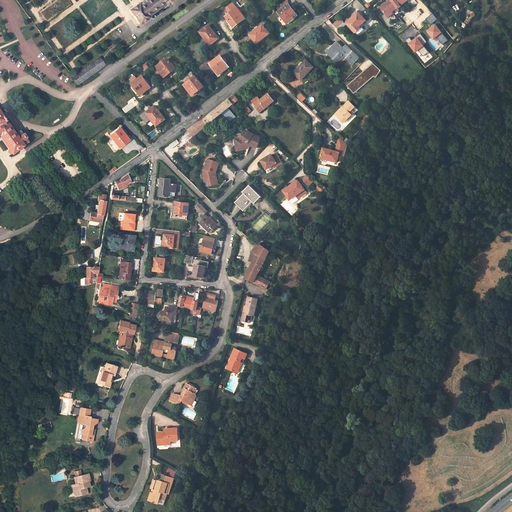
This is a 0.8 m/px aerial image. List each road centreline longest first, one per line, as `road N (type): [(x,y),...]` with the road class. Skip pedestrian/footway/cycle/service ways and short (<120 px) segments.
road 1 (track): [(511,192),(422,266),(298,511)]
road 2 (residential): [(153,148),(142,279),(223,283)]
road 3 (residential): [(167,381),(141,370),(119,405),(105,494),(116,505)]
road 4 (residential): [(223,283),(230,225),(153,148)]
road 5 (residential): [(116,505),(129,501),(141,479),(144,420),(167,381)]
road 6 (residential): [(223,283),(229,295),(220,338),(167,381)]
